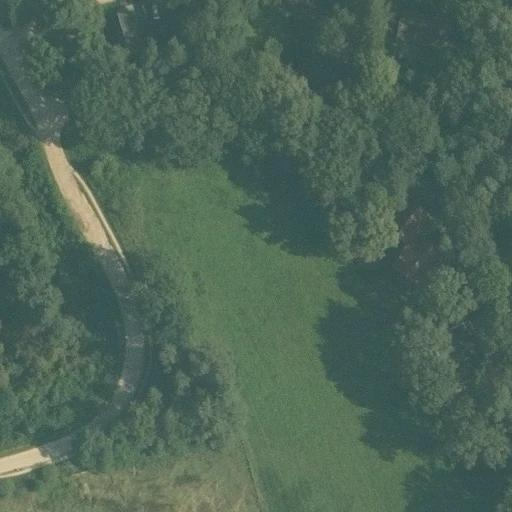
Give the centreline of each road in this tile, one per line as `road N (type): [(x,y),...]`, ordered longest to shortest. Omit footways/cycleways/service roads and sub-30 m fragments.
road 1 (track): [(0,463),(65,446),(96,428),(128,393),(138,358),(119,285),(0,43)]
road 2 (track): [(13,98),(511,158)]
